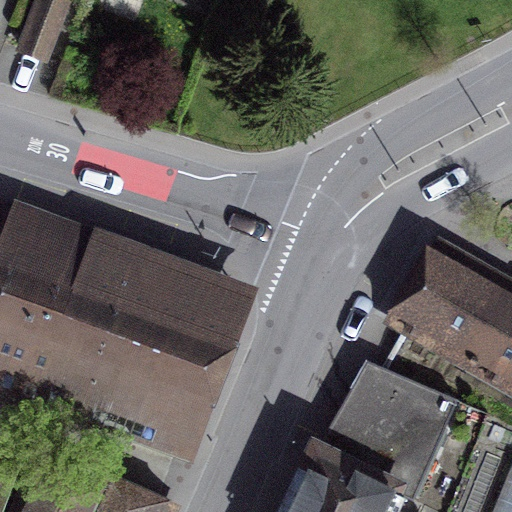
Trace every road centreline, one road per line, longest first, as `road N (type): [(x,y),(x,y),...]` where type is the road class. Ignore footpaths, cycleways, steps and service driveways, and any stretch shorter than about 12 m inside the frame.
road 1 (residential): [(334,235),(0,137)]
road 2 (tertiary): [(334,235),(220,511)]
road 3 (tertiary): [(511,111),(381,185),(334,235)]
